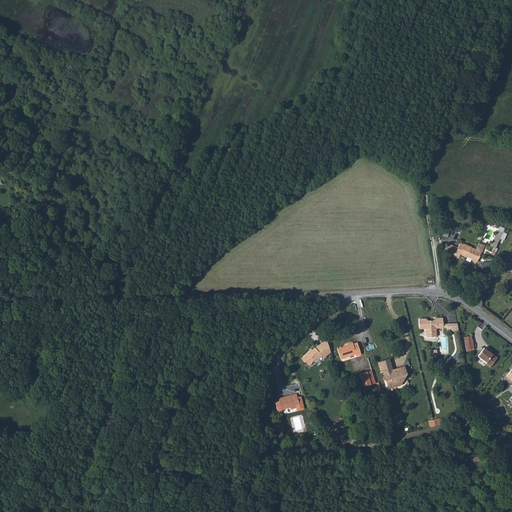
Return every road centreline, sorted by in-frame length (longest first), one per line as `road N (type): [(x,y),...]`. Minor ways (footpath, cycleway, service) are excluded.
road 1 (residential): [(0,296),(349,294)]
road 2 (track): [(257,508),(148,477),(0,506)]
road 3 (track): [(439,293),(425,200),(445,127),(511,140)]
road 4 (residential): [(349,294),(439,293),(511,336)]
road 5 (track): [(281,346),(254,446),(263,481),(257,508)]
